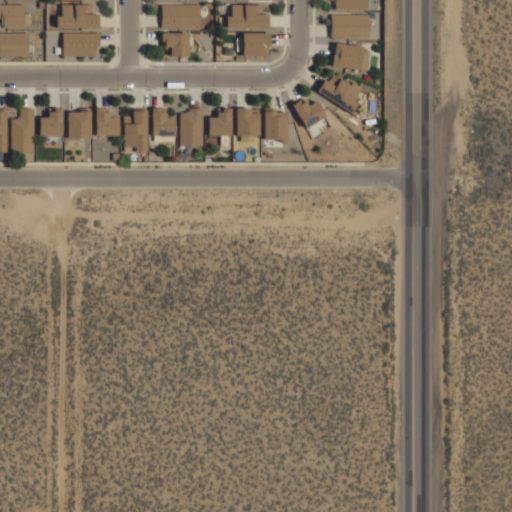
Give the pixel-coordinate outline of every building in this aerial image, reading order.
[(25,0),(1,0),(1,4),(0,4),(0,17),(1,18),(1,27),(25,27),(25,0)] [(366,8),(365,0),(330,0),(331,8),(366,8)] [(376,39),(375,0),(367,0),(367,9),(359,9),(359,14),(368,14),(368,39),(376,39)] [(55,27),(96,28),(96,13),(91,13),(91,4),(60,4),(60,15),(55,15),(55,27)] [(187,56),(187,30),(199,30),(199,4),(160,5),(160,47),(169,47),(169,56),(187,56)] [(260,4),(230,4),(229,15),(225,15),(224,27),(268,28),(268,14),(260,13),(260,4)] [(329,37),(367,38),(367,14),(351,14),(351,9),(335,9),(335,13),(330,12),(329,37)] [(0,31),(0,56),(27,55),(26,31),(0,31)] [(61,31),(61,55),(97,56),(97,32),(61,31)] [(268,55),(267,32),(240,32),(241,56),(268,55)] [(367,69),(368,46),(332,44),(331,67),(367,69)] [(317,91),(350,113),(357,102),(352,99),(359,89),(330,70),(317,91)] [(314,100),(307,105),(302,97),(290,105),(310,136),(329,124),(314,100)] [(33,108),(19,108),(18,118),(10,118),(10,151),(32,152),(33,108)] [(94,134),(117,135),(118,117),(108,117),(108,108),(94,108),(94,134)] [(133,151),(145,151),(146,108),(130,108),(130,116),(121,116),(121,147),(133,147),(133,151)] [(174,116),(165,116),(165,108),(150,108),(150,140),(173,141),(174,116)] [(258,135),(258,108),(235,109),(236,141),(250,141),(250,135),(258,135)] [(61,135),(61,109),(47,109),(47,117),(38,117),(38,135),(61,135)] [(178,110),(179,145),(202,145),(201,109),(178,110)] [(229,136),(230,109),(216,109),(215,117),(206,117),(206,135),(229,136)] [(262,139),(285,139),(286,110),(263,109),(262,139)] [(90,137),(89,110),(65,110),(66,138),(90,137)]
